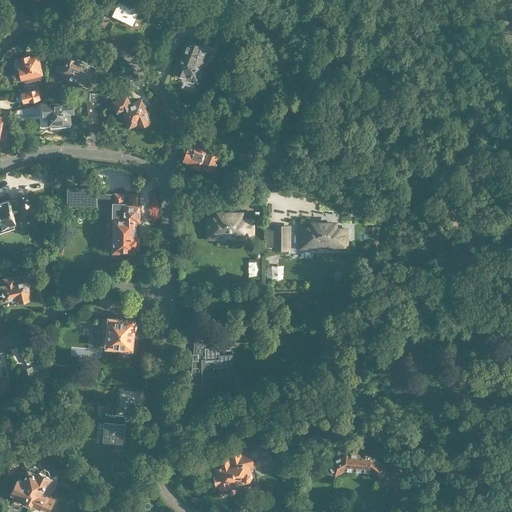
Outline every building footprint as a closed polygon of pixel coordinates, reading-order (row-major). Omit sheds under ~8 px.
[(110,0),(105,13),(129,24),(130,23),(133,24),(140,10),(123,2),(124,1),(122,0),(110,0)] [(177,71),(176,75),(194,82),(196,77),(197,77),(203,61),(206,62),(211,49),(209,48),(212,40),(201,35),(200,37),(191,33),(176,71),(177,71)] [(42,79),(41,73),(42,73),(38,55),(30,56),(20,58),(20,59),(17,59),(16,62),(17,68),(19,69),(21,69),(24,81),(27,83),(42,79)] [(61,69),(60,72),(61,74),(65,76),(76,81),(85,61),(76,57),(75,58),(69,56),(63,69),(61,69)] [(85,61),(76,81),(77,82),(78,79),(87,82),(89,78),(93,80),(95,75),(96,76),(100,67),(85,61)] [(104,93),(103,101),(105,107),(114,102),(121,116),(125,114),(130,125),(138,122),(139,125),(152,120),(142,98),(134,102),(130,93),(128,94),(115,99),(114,96),(118,93),(115,87),(104,93)] [(27,94),(29,101),(42,98),(41,91),(27,94)] [(103,101),(104,93),(102,93),(93,93),(93,100),(87,100),(88,112),(105,112),(105,107),(103,101)] [(45,102),(46,113),(49,113),(50,123),(51,123),(51,129),(71,128),(70,121),(71,121),(70,111),(74,111),(73,99),(45,102)] [(204,166),(213,170),(220,153),(192,142),(190,149),(189,149),(185,160),(186,160),(185,163),(186,165),(192,167),(193,167),(194,164),(203,168),(204,166)] [(239,160),(252,166),(254,159),(242,154),(239,160)] [(113,203),(113,205),(112,207),(111,208),(111,210),(111,213),(112,214),(113,216),(113,219),(114,220),(114,251),(125,251),(125,252),(127,254),(134,254),(135,253),(135,251),(136,251),(136,247),(140,247),(140,235),(138,235),(138,226),(137,226),(137,220),(141,219),(141,204),(138,204),(139,193),(130,193),(130,194),(124,194),(124,193),(116,193),(116,194),(98,193),(98,188),(98,187),(97,187),(85,187),(83,186),(82,187),(81,187),(68,186),(68,187),(68,188),(67,205),(68,205),(80,205),(83,205),(84,205),(85,205),(96,205),(97,205),(98,205),(97,204),(97,202),(113,203)] [(27,195),(18,198),(23,215),(24,217),(30,217),(36,217),(36,218),(36,222),(45,222),(45,218),(45,217),(48,217),(48,206),(30,206),(27,195)] [(0,233),(16,228),(15,224),(17,223),(9,199),(0,202),(0,233)] [(208,219),(208,238),(220,238),(220,236),(224,235),(226,235),(231,236),(235,235),(238,235),(241,236),(241,238),(253,239),(253,219),(253,220),(242,219),(242,214),(235,214),(235,213),(227,213),(227,214),(220,213),(219,219),(208,219)] [(303,228),(302,247),(314,248),(335,248),(347,248),(347,229),(336,229),(336,223),(329,223),(321,223),(314,223),(314,228),(303,228)] [(291,224),(273,224),(273,250),(291,250),(291,224)] [(63,263),(57,257),(51,263),(57,269),(63,263)] [(1,285),(5,301),(19,298),(20,301),(30,299),(30,296),(32,295),(28,279),(26,273),(3,278),(5,284),(1,285)] [(137,329),(138,325),(136,323),(136,319),(109,316),(109,319),(103,318),(102,326),(108,326),(107,347),(133,349),(135,330),(136,330),(137,329)] [(220,354),(220,347),(194,348),(190,388),(203,387),(203,375),(221,375),(221,366),(233,366),(233,354),(220,354)] [(71,374),(68,362),(42,368),(45,380),(71,374)] [(33,368),(22,370),(25,386),(45,382),(42,370),(34,372),(33,368)] [(0,397),(11,395),(8,378),(0,379),(0,397)] [(103,408),(102,422),(106,422),(104,441),(104,444),(112,445),(113,442),(122,443),(122,442),(123,442),(123,441),(125,441),(126,433),(123,433),(124,424),(129,424),(130,416),(115,415),(116,410),(103,408)] [(219,459),(212,461),(214,473),(215,473),(217,483),(220,482),(221,486),(231,483),(232,486),(244,483),(243,480),(246,479),(251,478),(253,475),(252,471),(251,465),(262,463),(263,466),(270,464),(270,457),(269,451),(270,450),(268,443),(269,442),(268,440),(258,442),(258,443),(249,445),(250,448),(242,449),(218,455),(219,459)] [(389,467),(372,454),(347,452),(328,462),(335,475),(346,469),(371,471),(381,478),(389,467)] [(30,504),(31,504),(36,494),(35,489),(38,481),(35,480),(38,473),(39,470),(38,470),(38,466),(33,464),(35,461),(33,457),(30,455),(26,456),(22,461),(17,464),(8,460),(3,470),(12,475),(13,472),(18,474),(21,467),(26,464),(31,466),(29,469),(24,480),(19,478),(12,492),(14,498),(25,503),(26,501),(31,503),(30,504)] [(390,473),(397,478),(403,470),(397,465),(390,473)] [(36,494),(31,504),(35,506),(36,504),(50,511),(56,498),(50,496),(58,479),(51,476),(52,475),(50,474),(49,470),(45,468),(40,470),(39,469),(39,470),(38,473),(35,480),(38,481),(35,489),(36,494)] [(395,490),(393,496),(400,498),(406,481),(398,478),(394,490),(395,490)]
